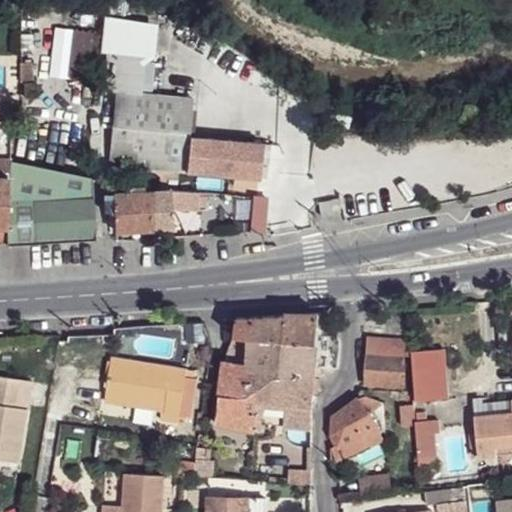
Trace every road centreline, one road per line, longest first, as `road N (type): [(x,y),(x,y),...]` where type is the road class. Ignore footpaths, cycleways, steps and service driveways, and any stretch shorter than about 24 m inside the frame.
road 1 (secondary): [(342,273),(0,301)]
road 2 (residential): [(324,511),(322,406),(346,375),(342,273)]
road 3 (secondary): [(511,244),(342,273)]
